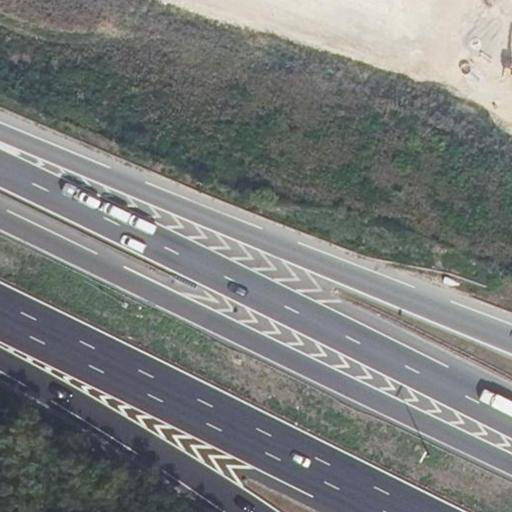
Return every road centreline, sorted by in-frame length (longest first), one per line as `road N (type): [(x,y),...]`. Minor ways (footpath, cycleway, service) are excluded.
road 1 (motorway): [(511,415),(0,159)]
road 2 (trunk): [(511,468),(0,226)]
road 3 (motorway): [(511,331),(0,126)]
road 4 (motorway): [(0,314),(406,511)]
road 5 (motorway): [(0,360),(206,475),(254,511)]
